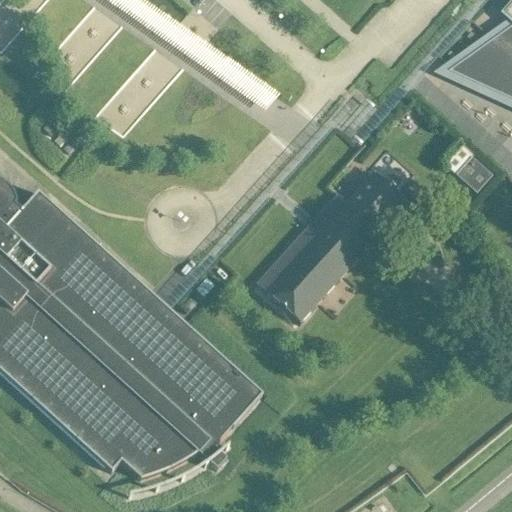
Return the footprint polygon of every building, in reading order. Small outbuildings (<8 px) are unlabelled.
[(511,30),(450,75),(511,103),(511,30)] [(470,160),(455,178),(475,196),(491,178),(470,160)] [(380,237),(407,207),(373,177),(347,206),(380,237)] [(0,375),(111,476),(120,465),(140,483),(160,476),(179,467),(197,456),(216,473),(226,462),(214,451),(262,398),(37,195),(21,213),(15,207),(17,205),(15,200),(13,195),(10,191),(6,187),(2,184),(0,182),(0,375)] [(380,237),(347,206),(337,198),(315,222),(318,225),(312,232),(309,229),(256,288),(299,327),(380,237)]
